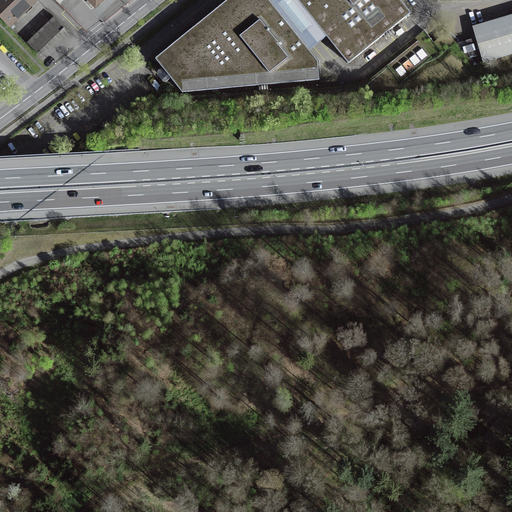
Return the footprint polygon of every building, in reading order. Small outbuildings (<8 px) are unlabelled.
[(17,19),(36,0),(0,0),(0,16),(8,25),(16,17),(17,19)] [(268,0),(227,0),(155,59),(182,93),(319,80),(317,61),(309,50),(268,0)] [(326,37),(296,0),(268,0),(309,50),(326,37)] [(399,0),(296,0),(326,37),(348,64),(411,13),(399,0)] [(511,54),(511,14),(472,26),(483,63),(511,54)] [(64,27),(54,16),(27,42),(37,53),(64,27)] [(360,81),(317,85),(318,91),(353,90),(371,86),(392,70),(401,81),(440,50),(439,49),(451,38),(446,31),(433,42),(426,33),(430,38),(421,44),(418,40),(388,64),(391,69),(376,81),(369,74),(360,81)]
